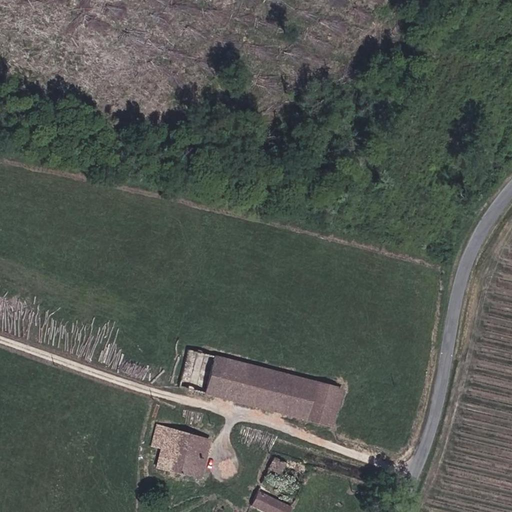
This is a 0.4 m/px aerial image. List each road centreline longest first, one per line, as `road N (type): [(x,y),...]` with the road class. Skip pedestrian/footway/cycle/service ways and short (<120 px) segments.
road 1 (track): [(0,339),(415,476)]
road 2 (unclassified): [(511,189),(466,270),(442,396),(398,511)]
